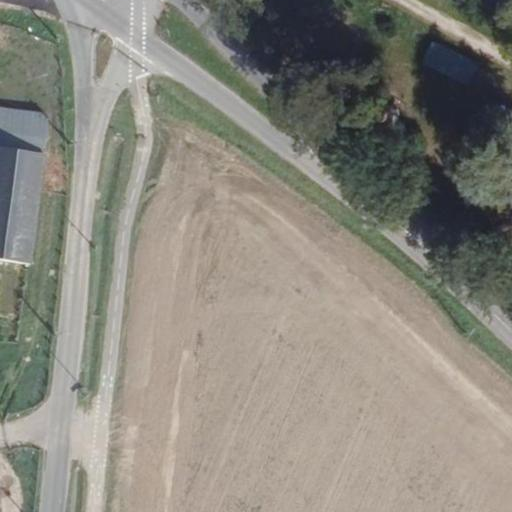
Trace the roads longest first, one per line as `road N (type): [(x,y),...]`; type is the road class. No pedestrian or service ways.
road 1 (unclassified): [(91,113),(57,511)]
road 2 (secondary): [(132,37),(391,220)]
road 3 (secondary): [(391,220),(175,0)]
road 4 (secondary): [(511,337),(391,220)]
